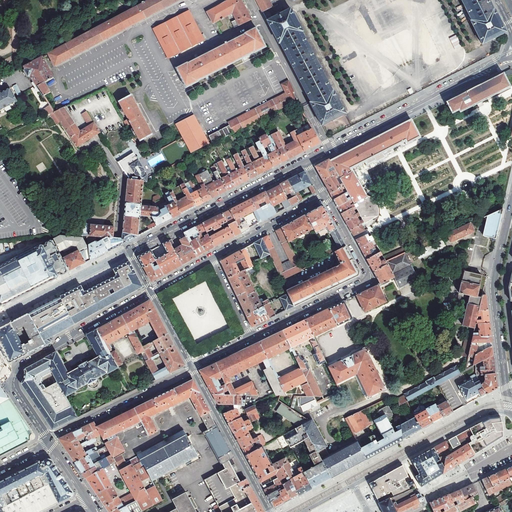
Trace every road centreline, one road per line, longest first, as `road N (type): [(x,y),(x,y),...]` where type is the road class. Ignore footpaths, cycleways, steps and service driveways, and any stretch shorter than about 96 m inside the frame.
road 1 (residential): [(306,161),(132,248),(150,291)]
road 2 (residential): [(47,437),(15,387),(18,368),(150,291)]
road 3 (residential): [(324,195),(366,280),(248,337)]
road 4 (secondary): [(511,201),(494,277),(511,386)]
road 5 (residential): [(467,81),(306,161)]
road 6 (residential): [(353,485),(511,405)]
road 7 (residential): [(192,367),(270,511)]
road 8 (residential): [(192,367),(47,437)]
road 9 (residential): [(211,257),(324,195)]
